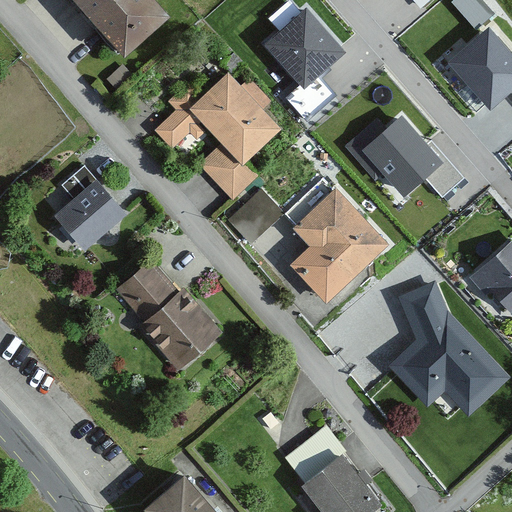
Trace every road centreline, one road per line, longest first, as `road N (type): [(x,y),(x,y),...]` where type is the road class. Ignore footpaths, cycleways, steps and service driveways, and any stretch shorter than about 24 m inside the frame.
road 1 (residential): [(433,511),(0,0)]
road 2 (residential): [(511,190),(344,0)]
